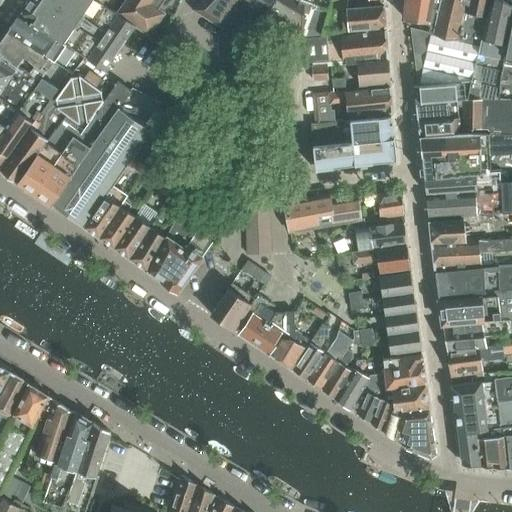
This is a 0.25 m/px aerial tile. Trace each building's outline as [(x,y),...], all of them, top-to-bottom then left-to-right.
[(30,0),(20,14),(84,58),(103,72),(135,26),(117,13),(97,0),(30,0)] [(126,0),(117,13),(135,26),(149,34),(164,13),(158,8),(164,0),(126,0)] [(200,0),(192,9),(222,29),(239,1),(255,11),(304,42),(304,38),(306,13),(310,2),(303,0),(200,0)] [(303,0),(310,2),(306,13),(304,38),(326,36),(325,33),(330,9),(332,0),(303,0)] [(440,9),(432,8),(432,0),(407,0),(407,3),(406,4),(406,20),(429,22),(437,22),(440,9)] [(472,82),(479,48),(490,0),(442,0),(440,9),(437,22),(429,22),(428,26),(430,26),(432,27),(430,34),(411,29),(413,45),(417,75),(416,86),(472,82)] [(432,0),(432,8),(440,9),(442,0),(432,0)] [(506,47),(511,17),(511,4),(505,0),(490,0),(479,48),(472,82),(468,101),(496,101),(506,47)] [(386,29),(385,7),(330,9),(325,33),(386,29)] [(73,72),(84,58),(20,14),(9,29),(73,72)] [(511,17),(506,47),(496,101),(511,101),(511,17)] [(47,71),(55,60),(9,29),(0,42),(0,61),(2,57),(16,67),(25,55),(47,71)] [(304,42),(305,63),(388,56),(386,29),(341,33),(341,34),(326,36),(304,38),(304,42)] [(0,136),(15,116),(47,71),(25,55),(16,67),(2,57),(0,61),(0,136)] [(357,63),(359,85),(390,83),(388,60),(357,63)] [(328,79),(327,66),(312,66),(313,80),(328,79)] [(89,122),(103,101),(102,91),(81,76),(71,78),(56,99),(54,102),(50,99),(30,126),(0,169),(18,181),(65,115),(78,124),(89,122)] [(332,79),(333,88),(346,86),(345,78),(332,79)] [(34,192),(37,194),(51,204),(118,108),(131,90),(118,81),(103,101),(89,122),(76,141),(72,139),(34,192)] [(472,82),(416,86),(414,86),(416,104),(462,101),(468,101),(472,82)] [(316,123),(333,122),(332,104),(346,103),(347,116),(347,120),(391,117),(390,111),(392,111),(390,87),(359,90),(339,92),(331,93),(331,92),(314,94),(316,123)] [(462,101),(416,104),(417,117),(459,117),(462,117),(462,101)] [(463,117),(463,128),(490,129),(490,133),(511,133),(511,101),(496,101),(468,101),(462,101),(462,117),(463,117)] [(128,163),(134,155),(151,130),(118,108),(51,204),(84,227),(113,185),(128,163)] [(0,169),(30,126),(15,116),(0,136),(0,169)] [(311,123),(311,125),(313,125),(317,169),(391,162),(396,161),(393,140),(394,140),(394,138),(393,139),(391,118),(391,117),(347,120),(333,122),(311,123)] [(459,133),(459,117),(417,117),(418,121),(420,136),(459,133)] [(511,133),(490,133),(490,134),(467,133),(459,133),(420,136),(424,178),(491,172),(490,155),(500,155),(511,154),(511,133)] [(65,149),(50,137),(18,181),(34,192),(65,149)] [(134,155),(128,163),(137,170),(142,163),(134,155)] [(491,172),(424,178),(426,196),(501,192),(501,182),(500,171),(491,172)] [(148,180),(156,187),(161,179),(153,172),(148,180)] [(170,186),(161,179),(156,187),(164,194),(170,186)] [(121,206),(120,205),(127,195),(113,185),(84,227),(99,237),(121,206)] [(504,214),(511,213),(511,186),(503,187),(503,194),(504,214)] [(185,191),(184,197),(181,208),(181,211),(188,213),(194,190),(185,191)] [(284,202),(289,231),(333,224),(362,219),(372,219),(403,214),(400,191),(357,197),(330,201),(330,194),(284,202)] [(172,200),(181,208),(184,197),(178,192),(172,200)] [(464,216),(502,213),(501,192),(426,196),(429,217),(464,216)] [(159,215),(144,204),(136,216),(114,248),(129,258),(150,226),(151,226),(159,215)] [(246,206),(246,218),(270,217),(270,205),(246,206)] [(99,237),(114,248),(136,216),(121,206),(99,237)] [(463,216),(429,217),(432,242),(467,240),(464,216),(463,216)] [(178,217),(148,270),(163,280),(162,280),(178,291),(206,251),(215,238),(199,227),(197,230),(178,217)] [(271,229),(270,217),(246,218),(247,230),(271,229)] [(407,244),(404,223),(356,229),(359,250),(399,246),(407,244)] [(148,270),(166,237),(151,226),(150,226),(129,258),(148,270)] [(271,241),(271,229),(247,230),(247,242),(271,241)] [(467,240),(432,242),(435,268),(481,264),(480,252),(511,249),(511,243),(511,238),(467,240)] [(271,241),(247,242),(247,254),(271,253),(271,241)] [(399,246),(352,251),(353,263),(378,260),(380,273),(410,269),(407,245),(399,246)] [(248,260),(243,267),(266,283),(271,276),(248,260)] [(498,294),(497,296),(501,319),(501,320),(506,320),(511,319),(511,264),(503,265),(498,266),(500,291),(498,294)] [(500,291),(498,266),(435,271),(439,300),(498,294),(500,291)] [(380,277),(382,297),(413,292),(410,273),(380,277)] [(211,314),(234,330),(255,299),(232,283),(211,314)] [(362,291),(349,293),(350,301),(363,300),(362,291)] [(382,297),(385,315),(416,311),(413,292),(382,297)] [(497,296),(498,294),(439,300),(442,326),(501,319),(497,296)] [(255,299),(234,330),(270,354),(283,337),(296,338),(294,312),(276,313),(255,299)] [(363,300),(350,301),(351,310),(364,308),(363,300)] [(385,315),(388,334),(418,330),(416,311),(385,315)] [(501,320),(501,319),(442,326),(446,350),(485,347),(484,336),(508,334),(506,320),(501,320)] [(312,339),(324,339),(330,338),(328,327),(323,324),(312,339)] [(301,335),(303,330),(295,326),(296,338),(283,337),(270,354),(292,369),(311,342),(301,335)] [(360,330),(361,338),(374,336),(373,328),(360,330)] [(322,390),(339,362),(353,340),(339,330),(336,338),(326,353),(308,380),(322,390)] [(418,330),(388,334),(390,354),(421,350),(418,330)] [(374,336),(361,338),(362,347),(375,345),(374,336)] [(324,342),(324,339),(312,339),(311,342),(292,369),(308,380),(326,353),(319,348),(324,342)] [(485,347),(446,350),(450,379),(482,374),(480,358),(484,357),(485,361),(504,358),(503,346),(485,347)] [(426,382),(421,353),(382,360),(386,387),(390,386),(426,382)] [(384,375),(373,377),(373,381),(370,381),(360,375),(359,361),(355,362),(353,362),(354,371),(336,400),(358,415),(369,390),(382,388),(386,387),(384,375)] [(354,371),(339,362),(322,390),(336,400),(354,371)] [(0,398),(12,374),(0,365),(0,398)] [(28,384),(12,374),(0,398),(0,430),(4,432),(28,384)] [(458,432),(481,430),(506,430),(511,430),(511,429),(511,377),(509,377),(495,379),(451,385),(458,432)] [(430,410),(426,382),(390,386),(393,404),(384,432),(394,439),(402,414),(430,410)] [(0,492),(9,475),(38,418),(49,396),(48,396),(28,384),(4,432),(0,438),(0,492)] [(393,404),(390,386),(382,388),(370,423),(384,432),(393,404)] [(370,423),(382,388),(369,390),(358,415),(370,423)] [(49,396),(38,418),(47,422),(55,400),(49,396)] [(74,412),(55,400),(47,422),(37,455),(51,460),(46,475),(54,478),(59,463),(74,412)] [(436,453),(430,410),(402,414),(394,439),(415,453),(432,457),(436,453)] [(77,469),(92,423),(74,412),(59,463),(77,469)] [(109,432),(92,423),(77,469),(68,499),(77,502),(84,479),(81,479),(83,472),(94,475),(109,432)] [(481,466),(481,430),(458,432),(462,461),(467,465),(481,466)] [(493,467),(507,469),(506,430),(481,430),(481,466),(493,467)] [(0,511),(29,511),(20,507),(24,500),(30,487),(27,486),(19,482),(9,475),(0,492),(0,511)] [(188,511),(197,484),(181,475),(177,490),(169,511),(188,511)] [(214,494),(197,484),(188,511),(208,511),(210,507),(214,494)] [(232,511),(235,506),(219,497),(215,508),(210,507),(208,511),(232,511)]
